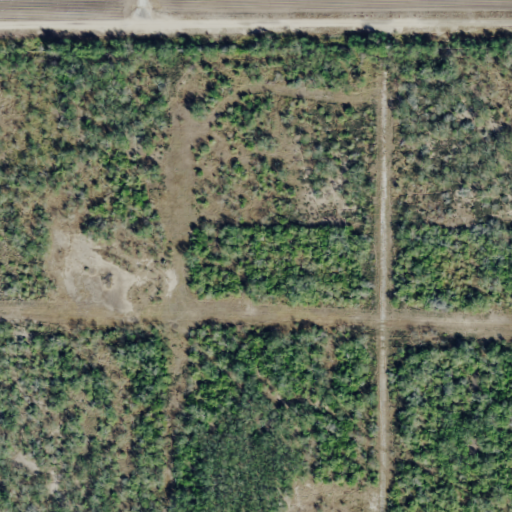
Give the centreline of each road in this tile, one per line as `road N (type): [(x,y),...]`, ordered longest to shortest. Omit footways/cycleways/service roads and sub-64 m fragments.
road 1 (track): [(0,13),(511,24)]
road 2 (track): [(378,511),(378,25)]
